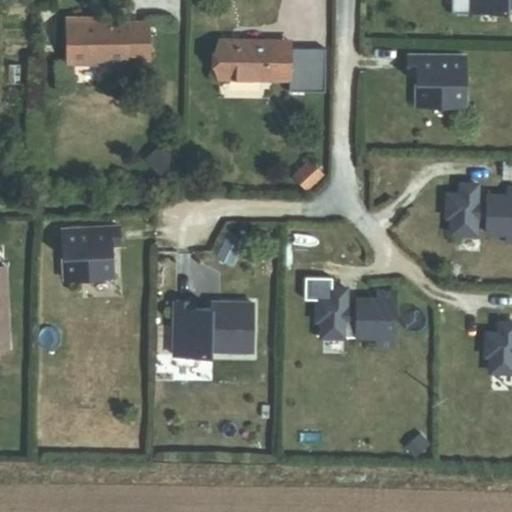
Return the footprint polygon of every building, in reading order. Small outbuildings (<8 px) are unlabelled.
[(511,6),(511,0),(468,0),(468,10),(508,11),(508,7),(511,6)] [(147,60),(147,21),(125,22),(125,18),(66,19),(67,64),(126,63),(126,61),(147,60)] [(288,79),(289,41),(220,40),(219,78),(288,79)] [(463,106),(463,55),(407,55),(407,73),(415,73),(415,106),(463,106)] [(306,187),(320,174),(309,162),(295,175),(306,187)] [(462,195),(448,195),(448,216),(453,216),(452,232),(476,233),(477,217),(488,217),(488,232),(508,232),(508,240),(511,240),(511,187),(509,188),(509,195),(488,195),(488,205),(477,204),(477,184),(462,184),(462,195)] [(112,276),(110,244),(119,244),(118,226),(61,229),(64,279),(112,276)] [(0,347),(8,347),(5,267),(0,266),(0,347)] [(327,303),(314,302),(313,324),(318,324),(318,340),(341,341),(342,325),(354,326),(353,341),(374,341),(373,349),(390,350),(392,297),(375,296),(374,304),(354,304),(353,313),(342,312),(343,293),(327,292),(327,303)] [(251,351),(252,302),(220,302),(220,309),(192,309),(192,302),(173,302),(172,354),(212,355),(212,351),(251,351)] [(502,341),(488,341),(488,362),(493,362),(493,379),(511,378),(511,330),(502,330),(502,341)]
